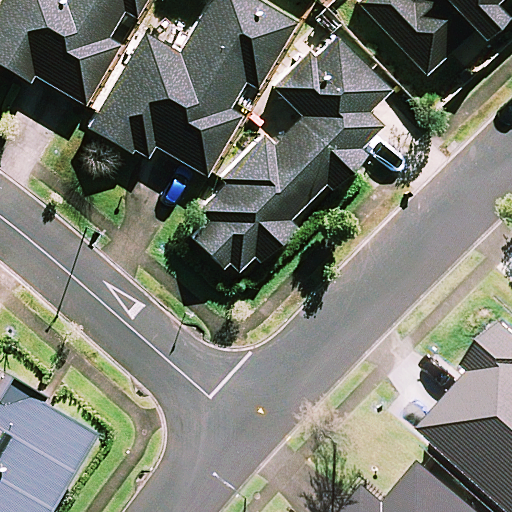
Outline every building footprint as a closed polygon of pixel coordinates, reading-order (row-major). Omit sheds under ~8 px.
[(0,0),(0,73),(21,86),(29,71),(81,102),(119,38),(107,32),(120,7),(133,14),(140,0),(0,0)] [(291,21),(257,0),(207,0),(177,51),(142,31),(87,124),(143,157),(152,142),(203,173),(240,110),(227,102),(241,78),(252,85),(291,21)] [(473,36),(499,10),(489,0),(408,0),(409,0),(408,0),(353,0),(354,0),(423,71),(466,29),(473,36)] [(304,47),(267,86),(297,115),(269,144),(259,134),(218,177),(222,180),(194,208),(204,217),(188,235),(218,264),(224,258),(234,268),(251,251),(259,258),(291,224),(285,218),(322,180),(329,187),(363,151),(357,145),(380,121),(366,108),(388,86),(333,33),(313,55),(304,47)] [(36,511),(88,427),(6,378),(0,388),(0,511),(36,511)] [(478,511),(425,467),(390,508),(370,491),(352,511),(478,511)]
